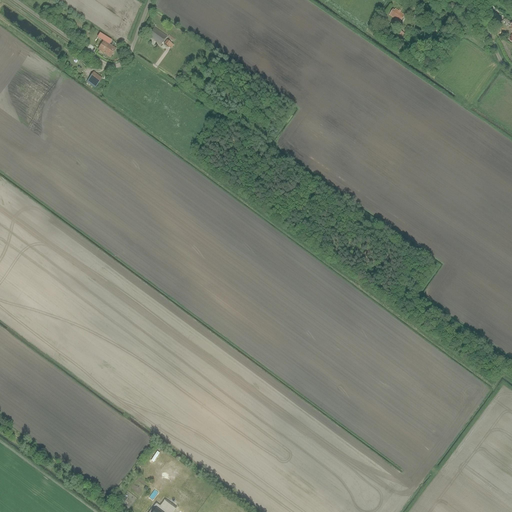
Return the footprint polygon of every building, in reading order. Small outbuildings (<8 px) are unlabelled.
[(400,23),(405,16),(396,9),(394,11),(393,10),(389,15),(400,23)] [(161,46),(167,37),(154,28),(150,34),(151,35),(149,37),(161,46)] [(399,41),(405,34),(399,29),(395,34),(392,32),(390,35),(399,41)] [(171,49),(174,45),(167,40),(164,44),(171,49)] [(103,41),(98,50),(111,58),(116,49),(103,41)] [(102,79),(94,72),(89,79),(97,86),(102,79)]
